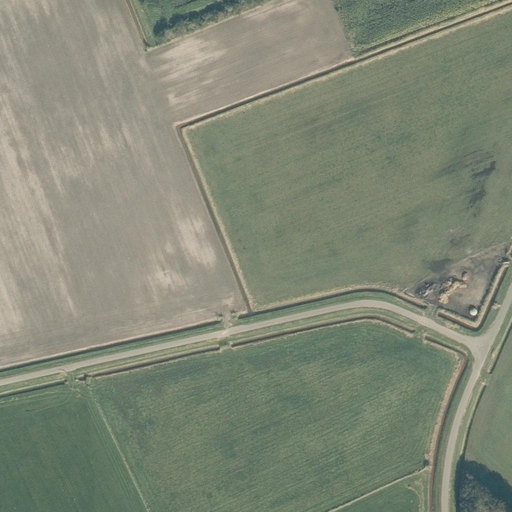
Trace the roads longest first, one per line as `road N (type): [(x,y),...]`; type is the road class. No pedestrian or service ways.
road 1 (unclassified): [(0,391),(349,305),(393,308),(486,349)]
road 2 (unclassified): [(445,511),(453,435),(486,349)]
